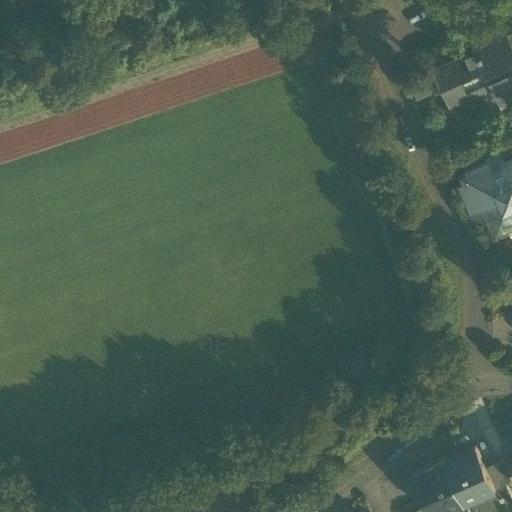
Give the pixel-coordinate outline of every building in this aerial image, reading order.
[(490,80),(502,106),(511,101),(511,42),(508,33),(498,37),(494,30),(472,40),(476,47),(437,65),(446,84),(443,86),(451,105),(470,97),(467,90),(490,80)] [(428,81),(412,88),(417,100),(433,93),(428,81)] [(488,157),(488,158),(494,170),(507,164),(501,150),(488,157)] [(461,184),(462,185),(471,181),(494,170),(488,158),(464,168),(466,172),(457,175),(461,184)] [(494,170),(471,181),(462,185),(461,184),(456,186),(468,214),(483,208),(487,216),(494,234),(496,235),(511,227),(511,161),(507,164),(494,170)] [(471,223),(487,216),(483,208),(468,214),(467,215),(471,223)] [(476,444),(445,458),(465,502),(496,488),(486,467),(476,444)] [(511,465),(508,457),(497,462),(507,484),(511,481),(511,465)] [(431,511),(443,511),(465,502),(445,458),(414,473),(416,478),(428,504),(429,505),(431,511)] [(496,488),(507,484),(497,462),(486,467),(496,488)] [(428,504),(416,478),(412,480),(420,508),(428,504)]
